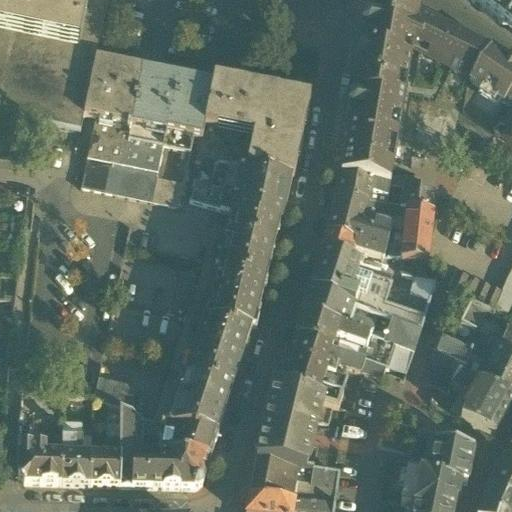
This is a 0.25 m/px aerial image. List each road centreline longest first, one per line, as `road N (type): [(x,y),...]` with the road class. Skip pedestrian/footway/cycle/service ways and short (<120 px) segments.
road 1 (residential): [(224,508),(320,168),(347,0)]
road 2 (residential): [(11,507),(14,376),(32,232)]
road 3 (residential): [(11,507),(224,508)]
